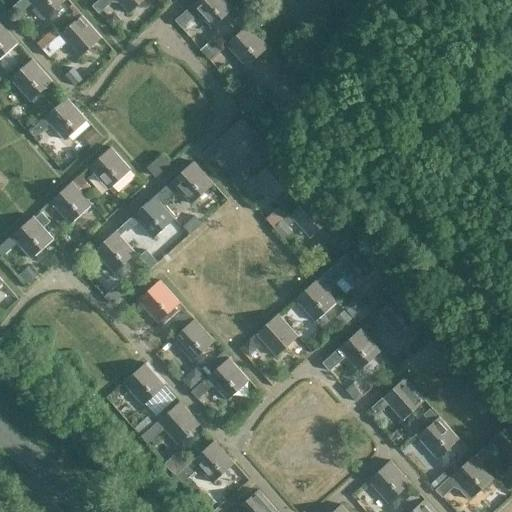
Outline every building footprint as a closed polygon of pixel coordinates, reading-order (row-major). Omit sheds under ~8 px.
[(42,20),(46,17),(46,18),(66,0),(21,0),(8,12),(15,19),(33,3),(36,6),(32,10),(42,20)] [(99,0),(92,6),(99,14),(111,2),(121,3),(130,13),(144,0),(99,0)] [(198,0),(193,5),(175,21),(181,28),(199,12),(212,27),(234,8),(226,0),(198,0)] [(58,37),(43,50),(49,57),(67,41),(81,57),(103,37),(84,14),(61,34),(58,37)] [(0,58),(19,42),(0,20),(0,58)] [(247,66),(269,46),(249,24),(227,44),(247,66)] [(209,60),(219,50),(208,38),(198,47),(209,60)] [(31,100),(53,81),(33,58),(11,78),(31,100)] [(72,62),(63,70),(77,86),(86,79),(72,62)] [(282,105),(304,86),(284,63),(262,83),(282,105)] [(46,117),(30,132),(35,137),(51,123),(65,139),(88,119),(68,97),(55,109),(46,117)] [(211,160),(228,145),(241,159),(263,139),(243,117),(203,152),(211,160)] [(108,188),(131,168),(111,146),(89,166),(108,188)] [(156,175),(170,163),(162,154),(148,166),(156,175)] [(255,176),(244,185),(250,191),(261,182),(275,198),(298,178),(278,156),(255,176)] [(191,203),(214,183),(194,161),(155,195),(161,203),(178,188),(191,203)] [(69,222),(91,203),(72,181),(50,201),(69,222)] [(175,218),(161,203),(155,195),(133,215),(153,238),(175,218)] [(289,226),(295,221),(310,237),(332,217),(312,195),(283,221),(282,220),(286,216),(278,207),(265,218),(283,239),(293,231),(289,226)] [(11,235),(0,244),(0,257),(0,258),(17,243),(30,257),(52,237),(33,216),(11,235)] [(116,230),(120,234),(125,230),(127,232),(137,222),(132,216),(116,230)] [(136,252),(120,234),(116,230),(94,250),(114,272),(136,252)] [(356,243),(334,263),(317,278),(327,289),(343,274),(353,286),(376,266),(356,243)] [(158,321),(180,301),(160,278),(138,298),(158,321)] [(337,300),(327,289),(317,278),(295,298),(315,320),(337,300)] [(398,335),(420,315),(400,293),(378,313),(398,335)] [(276,355),(298,335),(278,312),(256,332),(276,355)] [(215,340),(195,317),(172,337),(192,359),(215,340)] [(330,370),(346,356),(358,369),(381,349),(361,327),(322,362),(330,370)] [(198,399),(214,384),(227,398),(249,378),(230,356),(190,390),(198,399)] [(144,403),(165,384),(146,362),(124,381),(144,403)] [(403,420),(426,400),(405,377),(371,407),(377,414),(389,403),(403,420)] [(180,401),(159,420),(142,434),(149,442),(166,427),(178,441),(199,422),(180,401)] [(438,458),(460,438),(440,416),(418,436),(438,458)] [(511,420),(490,440),(477,452),(484,460),(492,453),(494,455),(498,452),(496,450),(498,448),(510,462),(511,460),(511,420)] [(194,472),(200,466),(213,480),(234,461),(215,440),(175,475),(182,482),(189,476),(191,479),(196,474),(194,472)] [(468,499),(471,496),(494,475),(475,454),(448,478),(441,470),(432,478),(436,482),(432,486),(435,489),(435,490),(442,497),(454,486),(458,489),(468,499)] [(388,501),(411,481),(391,459),(368,479),(388,501)] [(240,511),(276,511),(278,510),(259,489),(237,509),(240,511)] [(401,502),(409,511),(423,500),(414,490),(401,502)] [(438,511),(426,498),(409,511),(438,511)] [(348,511),(341,503),(331,511),(348,511)]
